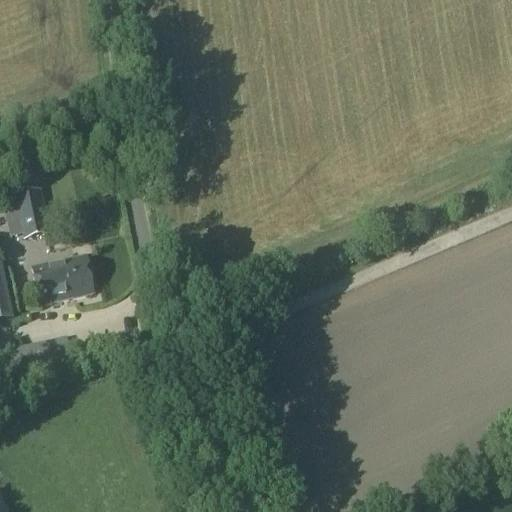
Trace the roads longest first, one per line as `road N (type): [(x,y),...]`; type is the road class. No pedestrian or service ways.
road 1 (unclassified): [(252,511),(154,275),(132,171),(112,0)]
road 2 (track): [(511,210),(181,351)]
